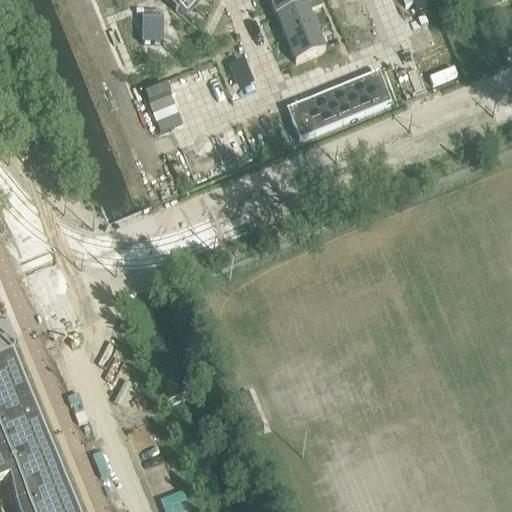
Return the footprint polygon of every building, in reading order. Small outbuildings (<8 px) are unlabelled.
[(201,0),(158,0),(175,15),(177,12),(185,20),(202,1),(201,0)] [(301,0),(267,0),(276,21),(305,9),(307,15),(321,9),(318,0),(304,6),(303,5),(301,0)] [(305,9),(276,21),(285,44),(314,32),(307,15),(305,9)] [(314,32),(285,44),(295,67),(324,55),(314,32)] [(390,108),(380,81),(369,86),(367,81),(285,114),(298,145),(390,108)] [(0,491),(8,488),(9,491),(15,511),(70,511),(10,367),(0,370),(0,491)]
